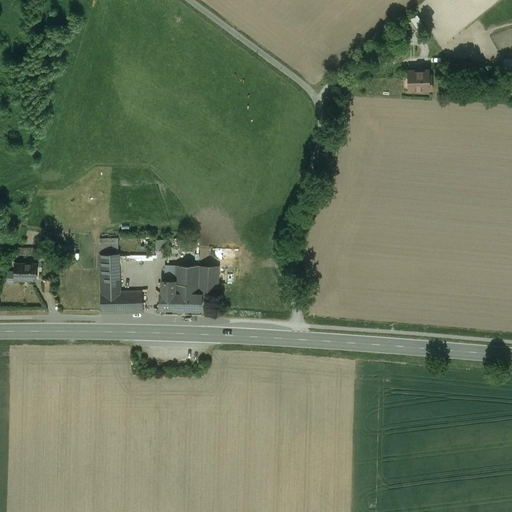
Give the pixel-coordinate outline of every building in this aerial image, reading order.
[(415,28),(422,24),(416,15),(410,18),(415,28)] [(511,61),(504,60),(503,73),(511,73),(511,61)] [(428,71),(409,71),(409,82),(412,82),(412,90),(415,90),(415,92),(422,92),(423,90),(432,90),(432,80),(429,80),(428,71)] [(511,85),(504,85),(503,99),(511,99),(511,85)] [(118,239),(99,240),(100,254),(118,254),(118,239)] [(119,264),(118,254),(100,254),(100,264),(119,264)] [(36,264),(15,264),(15,271),(8,271),(8,280),(35,280),(36,264)] [(119,283),(119,264),(100,264),(101,284),(117,283),(119,283)] [(218,266),(166,265),(165,286),(173,287),(173,294),(202,294),(202,295),(205,295),(217,295),(218,266)] [(118,292),(117,283),(101,284),(101,292),(118,292)] [(101,292),(100,292),(101,313),(143,311),(142,291),(118,292),(101,292)] [(173,294),(161,293),(160,309),(202,310),(202,295),(202,294),(173,294)]
